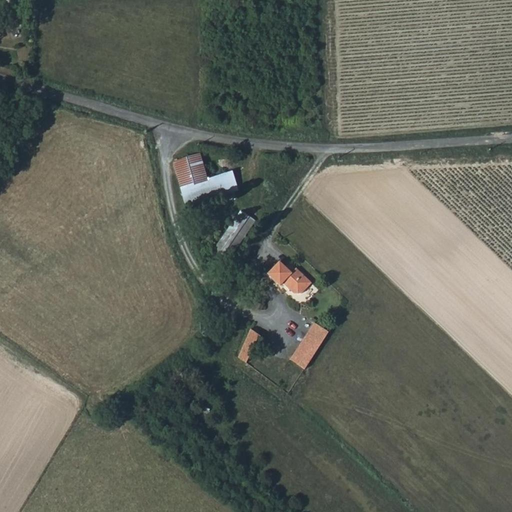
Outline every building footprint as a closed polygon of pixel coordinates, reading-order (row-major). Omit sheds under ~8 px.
[(15,13),(5,16),(9,28),(18,25),(15,13)] [(203,153),(174,160),(180,187),(209,179),(203,153)] [(184,201),(232,192),(228,175),(209,181),(209,179),(180,187),(184,201)] [(240,228),(236,235),(243,239),(247,232),(240,228)] [(301,293),(311,282),(296,268),(292,272),(279,260),(267,272),(276,280),(279,277),(293,291),(301,293)] [(304,370),(329,332),(317,324),(293,359),(304,370)] [(259,334),(250,328),(250,330),(237,358),(243,362),(259,334)]
